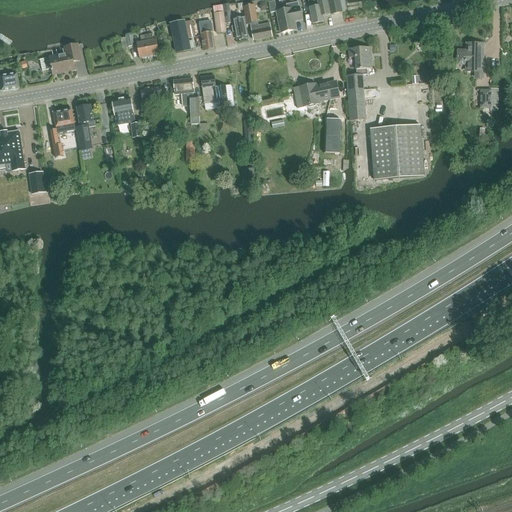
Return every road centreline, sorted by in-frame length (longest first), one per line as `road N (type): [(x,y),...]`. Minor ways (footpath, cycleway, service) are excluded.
road 1 (motorway): [(511,233),(296,360),(0,504)]
road 2 (tertiary): [(0,99),(491,0)]
road 3 (motorway): [(113,494),(232,434),(511,268)]
road 4 (secondary): [(282,511),(511,397)]
